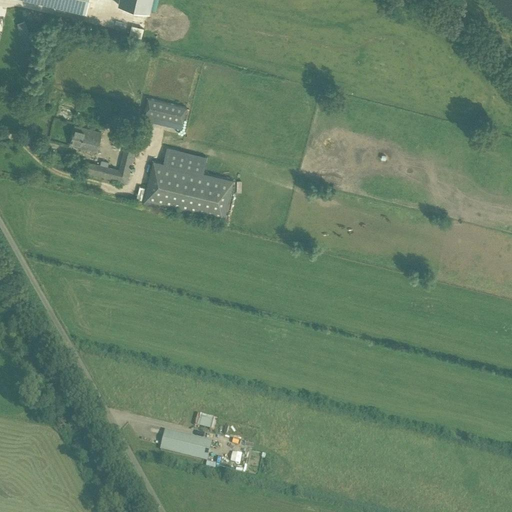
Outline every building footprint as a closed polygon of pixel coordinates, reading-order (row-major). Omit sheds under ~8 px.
[(34,0),(85,12),(87,0),(34,0)] [(119,0),(118,5),(149,13),(150,9),(152,0),(119,0)] [(140,39),(143,28),(131,25),(129,36),(140,39)] [(187,108),(148,98),(144,114),(183,123),(187,108)] [(70,145),(97,152),(101,133),(75,126),(70,145)] [(84,161),(81,171),(90,174),(127,184),(136,148),(133,148),(135,137),(115,132),(113,143),(125,146),(119,170),(107,167),(100,165),(93,163),(84,161)] [(143,202),(224,222),(234,180),(153,161),(143,202)] [(161,450),(207,461),(212,442),(165,430),(161,450)]
